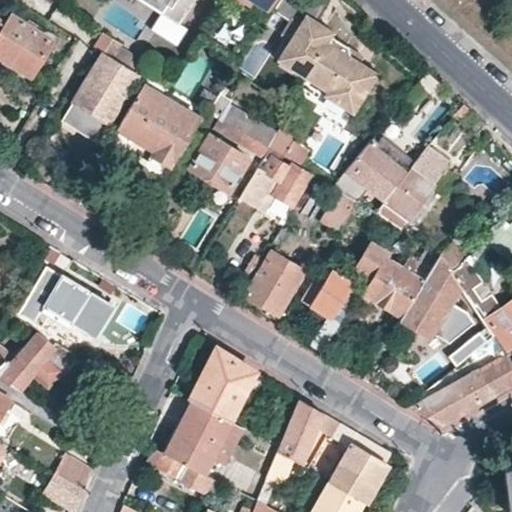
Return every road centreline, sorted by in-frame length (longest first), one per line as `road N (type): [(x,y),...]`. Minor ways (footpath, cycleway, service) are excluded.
road 1 (residential): [(189,294),(448,459)]
road 2 (residential): [(189,294),(96,511)]
road 3 (residential): [(0,176),(189,294)]
road 4 (tertiary): [(389,0),(511,102)]
